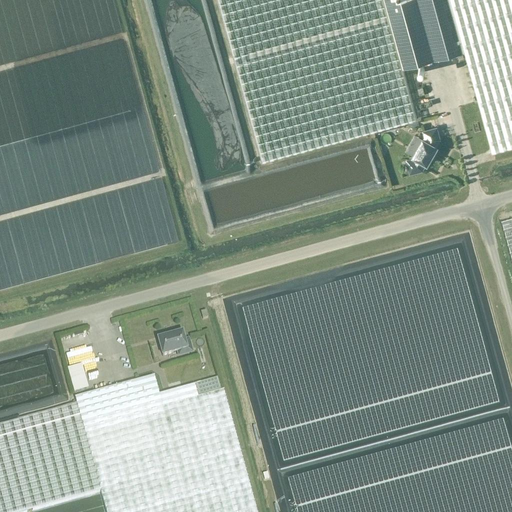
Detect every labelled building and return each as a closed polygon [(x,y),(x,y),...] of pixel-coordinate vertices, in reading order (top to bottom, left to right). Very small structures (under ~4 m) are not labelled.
[(511,0),(217,0),(262,161),(417,119),(403,68),(465,51),(492,151),(511,145),(511,0)] [(437,124),(439,136),(446,135),(444,123),(437,124)] [(436,146),(439,139),(436,128),(423,131),(425,137),(424,139),(423,139),(413,156),(414,157),(413,159),(407,160),(410,173),(422,170),(426,163),(427,164),(430,159),(432,158),(434,155),(434,152),(437,147),(436,146)] [(511,263),(511,223),(502,226),(511,263)] [(182,333),(158,340),(162,357),(178,353),(179,357),(192,353),(188,340),(184,341),(182,333)] [(194,386),(159,396),(153,377),(74,399),(76,405),(0,425),(0,511),(25,511),(100,492),(105,511),(255,511),(223,391),(198,398),(194,386)]
